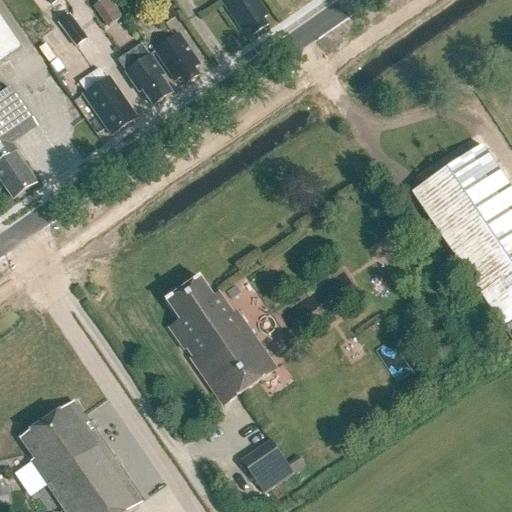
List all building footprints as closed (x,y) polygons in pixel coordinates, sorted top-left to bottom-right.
[(175,17),(163,0),(147,0),(165,24),(175,17)] [(268,16),(257,0),(225,0),(221,3),(243,33),(248,29),(253,36),(267,26),(263,19),(268,16)] [(60,25),(78,49),(90,40),(72,16),(60,25)] [(0,60),(19,47),(0,19),(0,60)] [(181,79),(185,85),(199,75),(194,69),(200,65),(179,35),(155,52),(175,82),(181,79)] [(144,91),(154,107),(172,94),(161,78),(162,73),(142,45),(119,61),(141,93),(144,91)] [(85,95),(112,136),(133,123),(128,116),(133,113),(110,78),(85,95)] [(0,179),(15,200),(37,185),(9,144),(37,125),(12,89),(5,94),(0,86),(0,179)] [(511,191),(482,146),(412,194),(502,327),(511,319),(511,191)] [(216,301),(202,280),(167,304),(182,324),(171,331),(224,408),(278,371),(239,315),(236,317),(233,313),(241,307),(234,297),(226,302),(222,297),(216,301)] [(37,462),(33,465),(65,511),(133,511),(144,505),(75,406),(23,442),(37,462)] [(242,460),(267,495),(296,474),(272,440),(242,460)]
